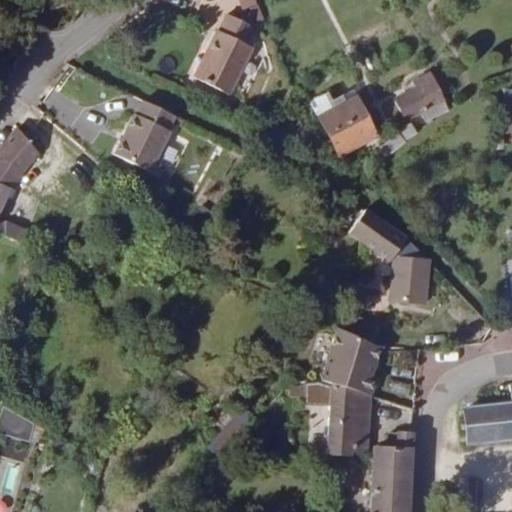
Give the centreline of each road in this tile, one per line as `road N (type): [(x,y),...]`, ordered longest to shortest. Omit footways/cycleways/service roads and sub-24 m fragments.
road 1 (track): [(64,46),(367,197),(499,326),(511,353)]
road 2 (residential): [(511,360),(467,371),(438,399),(430,511)]
road 3 (residential): [(130,0),(29,71),(0,119)]
